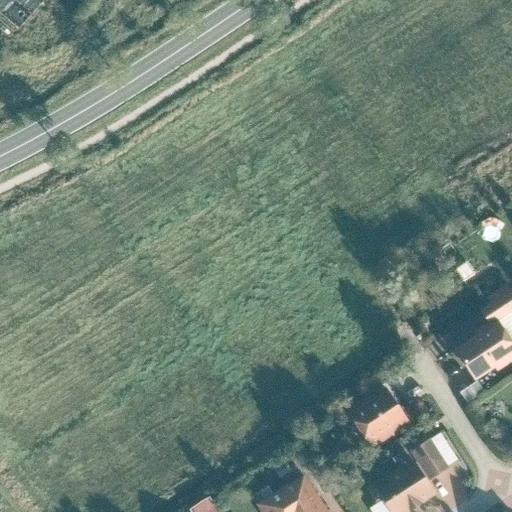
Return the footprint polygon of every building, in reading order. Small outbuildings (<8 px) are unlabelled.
[(0,0),(0,26),(12,37),(44,0),(43,0),(0,0)] [(495,321),(511,310),(511,292),(511,291),(476,312),(484,325),(494,319),(495,321)] [(470,384),(511,357),(511,348),(495,321),(494,319),(484,325),(471,333),(473,336),(449,350),(470,384)] [(463,389),(468,400),(486,392),(481,381),(463,389)] [(364,449),(409,422),(388,387),(343,414),(364,449)] [(426,483),(447,470),(428,440),(408,452),(413,461),(426,483)] [(324,447),(313,454),(320,465),(331,459),(324,447)] [(376,511),(408,511),(435,496),(426,483),(413,461),(364,490),(376,511)] [(325,511),(304,476),(255,505),(259,511),(325,511)] [(216,511),(209,500),(188,511),(216,511)]
